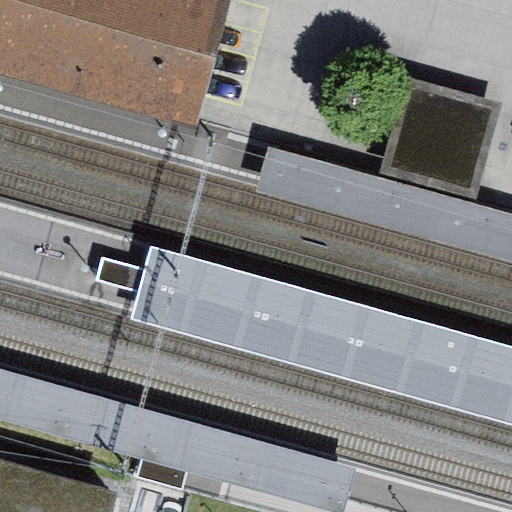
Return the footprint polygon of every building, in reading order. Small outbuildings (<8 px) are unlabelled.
[(0,0),(0,64),(196,120),(230,0),(0,0)] [(407,77),(382,168),(478,196),(502,103),(407,77)] [(511,205),(478,196),(382,168),(272,138),(259,184),(511,255),(511,205)] [(511,335),(147,235),(125,316),(511,423),(511,335)] [(152,269),(102,255),(96,279),(145,293),(152,269)] [(0,374),(0,412),(360,510),(368,478),(0,374)] [(107,511),(118,473),(0,442),(0,497),(56,511),(107,511)]
